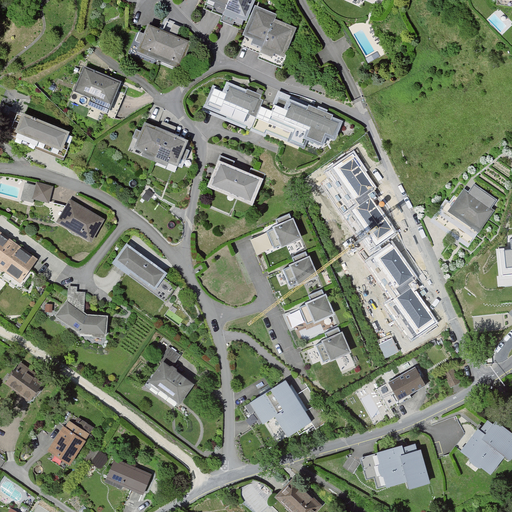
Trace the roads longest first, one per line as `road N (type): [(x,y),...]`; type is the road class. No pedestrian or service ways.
road 1 (residential): [(373,127),(229,50),(175,100),(202,150),(184,269),(220,340),(228,479)]
road 2 (residential): [(373,127),(482,387)]
road 3 (residential): [(228,479),(417,425),(482,387)]
